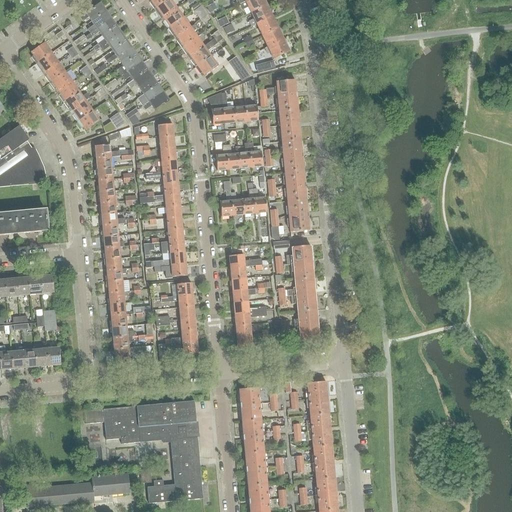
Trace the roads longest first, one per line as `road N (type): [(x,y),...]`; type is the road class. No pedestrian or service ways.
road 1 (residential): [(218,370),(193,107),(120,0)]
road 2 (residential): [(343,359),(316,61),(301,0)]
road 3 (residential): [(78,254),(63,150),(1,52)]
road 4 (residential): [(358,511),(343,359)]
road 5 (residential): [(231,511),(218,370)]
road 6 (residential): [(90,383),(78,254)]
road 7 (residential): [(90,383),(218,370)]
road 8 (residential): [(218,370),(343,359)]
